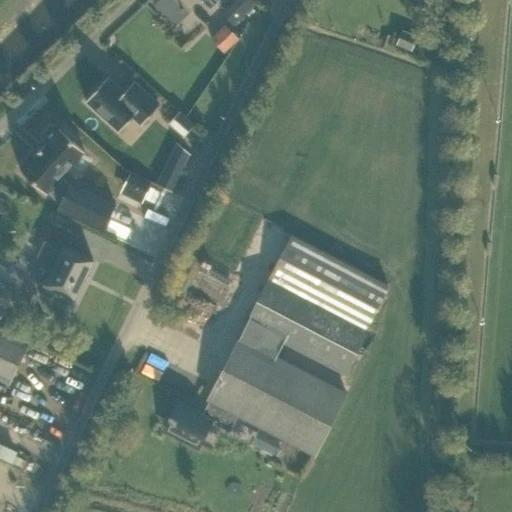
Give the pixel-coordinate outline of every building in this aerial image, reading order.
[(253,0),(202,0),(210,7),(216,1),(224,8),(220,11),(233,24),(256,2),(253,0)] [(226,24),(212,37),(226,51),(240,38),(226,24)] [(401,34),(396,45),(411,51),(415,41),(401,34)] [(141,125),(160,105),(139,86),(134,81),(124,92),(108,77),(86,101),(119,132),(132,117),(141,125)] [(183,138),(194,125),(179,112),(168,125),(183,138)] [(85,152),(73,141),(75,139),(64,128),(61,131),(59,128),(20,171),(46,195),(48,193),(61,204),(59,209),(102,230),(115,204),(71,183),(70,185),(62,178),(85,152)] [(168,165),(159,184),(172,190),(181,171),(168,165)] [(129,173),(124,185),(146,196),(151,184),(129,173)] [(37,256),(40,263),(52,269),(41,293),(67,306),(71,297),(74,299),(93,260),(73,250),(80,236),(53,223),(37,256)] [(208,399),(210,400),(210,401),(238,415),(315,455),(347,393),(277,357),(285,342),(345,374),(368,331),(365,329),(388,286),(291,235),(247,322),(248,323),(241,338),(240,338),(208,399)] [(0,282),(0,305),(6,308),(15,289),(0,282)] [(0,332),(0,379),(10,384),(28,346),(0,332)] [(238,415),(210,401),(210,400),(202,415),(178,402),(165,429),(198,446),(211,422),(230,432),(238,415)] [(269,434),(262,449),(273,455),(281,440),(269,434)]
